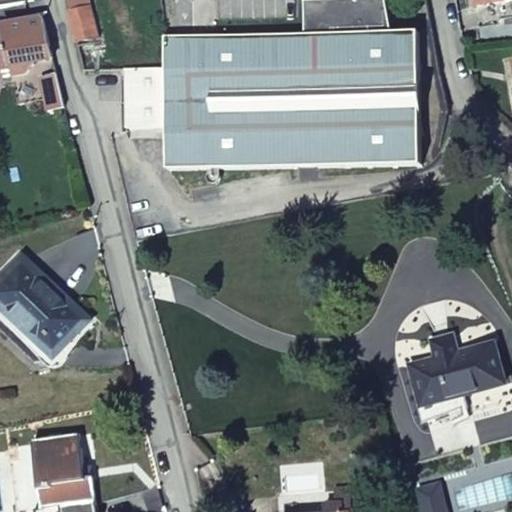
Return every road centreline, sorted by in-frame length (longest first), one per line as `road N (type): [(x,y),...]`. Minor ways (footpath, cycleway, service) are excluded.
road 1 (residential): [(55,0),(187,511)]
road 2 (unknown): [(110,217),(415,178),(438,170),(478,113)]
road 3 (residential): [(511,151),(461,93),(442,0)]
